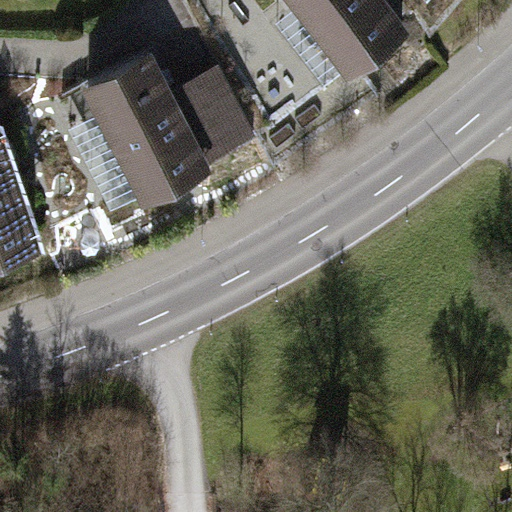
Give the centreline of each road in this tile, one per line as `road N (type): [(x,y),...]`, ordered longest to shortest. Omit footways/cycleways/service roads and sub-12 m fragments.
road 1 (secondary): [(0,375),(158,318),(348,218),(511,88)]
road 2 (track): [(186,511),(158,318)]
